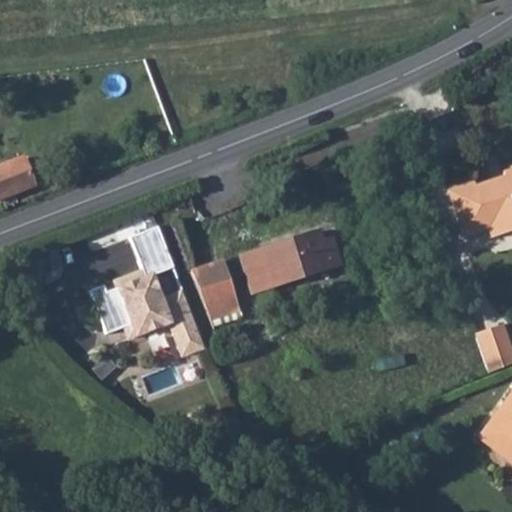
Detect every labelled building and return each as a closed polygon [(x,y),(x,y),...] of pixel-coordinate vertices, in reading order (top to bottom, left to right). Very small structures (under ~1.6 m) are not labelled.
[(0,196),(31,185),(20,157),(0,164),(0,196)] [(511,169),(499,174),(501,178),(472,188),(471,184),(445,192),(460,237),(484,229),(488,239),(511,230),(511,169)] [(172,268),(156,228),(128,239),(141,272),(127,278),(130,285),(116,290),(105,295),(102,288),(89,294),(106,336),(124,329),(131,326),(136,338),(169,324),(182,357),(205,348),(182,292),(160,300),(151,277),(172,268)] [(315,230),(237,254),(248,291),(335,263),(328,238),(319,241),(315,230)] [(220,261),(187,271),(205,318),(234,308),(220,261)] [(113,284),(116,290),(130,285),(127,278),(113,284)] [(472,335),(486,374),(511,363),(511,358),(500,325),(472,335)] [(124,329),(129,341),(136,338),(131,326),(124,329)] [(511,392),(479,435),(511,460),(511,392)]
